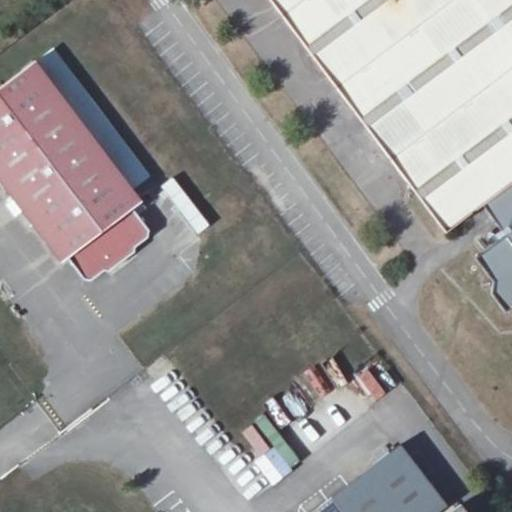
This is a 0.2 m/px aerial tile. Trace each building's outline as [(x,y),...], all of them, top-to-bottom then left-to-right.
[(511,0),(266,0),(434,229),(474,201),(497,232),(467,253),(484,278),(482,291),(498,312),(511,301),(511,0)] [(40,63),(0,94),(0,193),(58,269),(64,264),(80,287),(87,288),(113,268),(118,269),(142,250),(142,246),(155,236),(156,228),(140,207),(148,201),(40,63)] [(197,233),(208,226),(172,177),(162,185),(197,233)] [(280,476),(298,462),(281,440),(263,454),(280,476)] [(316,511),(462,511),(459,508),(454,511),(441,511),(395,451),(316,511)]
